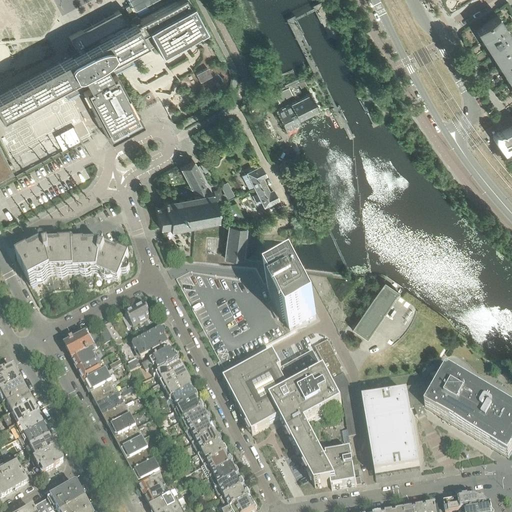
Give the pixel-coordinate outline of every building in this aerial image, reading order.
[(0,94),(0,117),(6,114),(49,91),(61,85),(67,96),(81,89),(81,90),(95,117),(100,125),(102,130),(103,131),(108,140),(141,123),(135,112),(116,77),(114,72),(113,72),(131,62),(129,58),(154,45),(160,55),(161,54),(160,53),(190,37),(197,34),(197,35),(205,31),(204,29),(198,17),(191,5),(189,6),(186,1),(185,0),(178,0),(176,1),(171,4),(139,21),(133,10),(152,0),(127,0),(130,5),(125,8),(131,18),(124,22),(80,45),(82,48),(83,50),(77,53),(71,56),(40,73),(0,94)] [(511,42),(511,43),(503,28),(504,28),(503,25),(501,26),(496,18),(498,17),(497,16),(475,30),(492,56),(511,43),(511,42)] [(511,43),(492,56),(509,82),(511,79),(511,43)] [(211,76),(207,68),(198,73),(202,81),(211,76)] [(293,96),(289,89),(275,96),(279,103),(293,96)] [(298,120),(318,110),(309,93),(274,111),(284,131),(300,123),(298,120)] [(511,126),(501,132),(502,133),(500,133),(498,133),(497,134),(496,135),(495,136),(496,138),(497,139),(498,140),(499,140),(499,141),(503,147),(511,141),(511,126)] [(0,178),(12,171),(0,148),(0,178)] [(216,219),(213,198),(192,160),(179,168),(194,195),(163,201),(163,205),(154,207),(159,228),(169,226),(170,229),(216,219)] [(265,185),(261,177),(265,176),(260,166),(247,173),(242,176),(244,180),(249,189),(254,187),(255,190),(265,185)] [(234,195),(227,182),(220,186),(227,199),(234,195)] [(277,200),(272,190),(269,192),(265,185),(255,190),(257,193),(252,196),(254,200),(256,204),(261,201),(264,206),(277,200)] [(235,205),(227,206),(230,221),(237,220),(235,205)] [(240,260),(243,238),(244,228),(228,226),(224,258),(240,260)] [(130,273),(130,271),(129,268),(128,267),(126,265),(129,258),(104,248),(104,247),(104,246),(103,245),(101,245),(100,245),(99,246),(99,247),(75,248),(75,247),(74,246),(73,246),(71,246),(70,247),(70,248),(46,250),(46,249),(45,248),(44,248),(43,248),(42,248),(41,249),(41,250),(41,251),(17,264),(38,303),(56,294),(94,292),(100,294),(119,284),(122,277),(123,277),(125,277),(127,276),(129,275),(130,273)] [(316,320),(294,279),(267,293),(265,289),(256,272),(240,281),(189,275),(176,282),(178,285),(224,372),(291,336),(296,334),(294,332),(316,320)] [(396,294),(398,292),(397,291),(396,292),(383,283),(384,282),(383,282),(351,328),(352,329),(352,328),(365,337),(365,338),(366,339),(396,295),(396,294)] [(154,324),(145,307),(126,317),(133,331),(146,324),(148,327),(154,324)] [(123,345),(112,324),(106,327),(113,341),(116,347),(117,348),(123,345)] [(113,341),(106,327),(99,331),(106,345),(113,341)] [(168,346),(164,339),(165,337),(163,333),(161,333),(161,332),(146,340),(143,335),(132,340),(135,346),(134,346),(133,349),(136,353),(138,354),(141,360),(150,356),(151,358),(155,356),(154,354),(158,351),(160,354),(163,353),(162,350),(168,346)] [(94,352),(88,340),(90,339),(89,337),(86,338),(74,344),(73,344),(70,346),(71,346),(65,349),(70,359),(73,357),(75,362),(94,352)] [(315,349),(314,350),(316,353),(343,405),(349,439),(358,438),(352,403),(350,389),(344,377),(343,377),(341,371),(343,370),(328,343),(315,349)] [(179,366),(179,364),(177,359),(174,358),(171,351),(150,362),(148,364),(147,363),(138,369),(140,371),(152,365),(153,368),(150,370),(154,379),(157,377),(179,366)] [(94,352),(75,362),(73,363),(79,375),(100,363),(94,352)] [(351,454),(349,439),(343,405),(316,353),(313,355),(311,355),(312,356),(281,372),(273,357),(224,383),(252,437),(270,428),(268,423),(277,418),(282,427),(315,490),(331,487),(332,492),(356,488),(355,481),(351,454)] [(85,386),(86,386),(106,375),(106,374),(100,363),(79,375),(85,386)] [(161,385),(184,373),(182,369),(180,368),(178,366),(179,366),(157,377),(161,385)] [(0,385),(16,377),(13,370),(13,371),(10,370),(0,375),(0,374),(0,385)] [(166,394),(189,382),(184,373),(161,385),(166,394)] [(107,374),(106,374),(106,375),(86,386),(92,397),(113,385),(107,374)] [(511,456),(511,413),(447,375),(442,385),(406,391),(411,413),(425,411),(425,412),(509,462),(511,456)] [(0,395),(20,384),(16,377),(0,385),(0,395)] [(170,402),(192,391),(190,389),(191,386),(189,382),(166,394),(170,402)] [(0,403),(2,407),(26,394),(20,384),(0,395),(0,403)] [(119,397),(113,385),(92,397),(98,408),(119,397)] [(175,414),(198,402),(198,399),(196,395),(194,395),(192,391),(170,402),(161,407),(163,409),(168,407),(169,408),(171,407),(175,414)] [(420,469),(411,413),(406,391),(390,393),(391,401),(363,405),(372,459),(375,480),(420,472),(420,469)] [(8,419),(32,406),(26,394),(2,407),(7,418),(8,419)] [(125,408),(120,399),(119,397),(98,408),(104,419),(125,408)] [(181,425),(203,413),(204,410),(202,406),(200,406),(198,402),(175,414),(181,425)] [(131,419),(127,412),(129,410),(128,409),(133,406),(132,404),(125,408),(104,419),(110,431),(131,419)] [(8,432),(13,429),(36,418),(38,417),(32,406),(8,419),(7,418),(2,421),(8,432)] [(186,436),(209,424),(210,421),(208,417),(205,417),(203,413),(181,425),(186,436)] [(137,431),(133,423),(137,422),(136,421),(141,418),(139,415),(131,419),(110,431),(116,442),(137,431)] [(19,440),(42,428),(42,426),(40,422),(38,421),(36,418),(13,429),(19,440)] [(192,446),(215,435),(216,432),(214,428),(211,427),(209,424),(186,436),(192,446)] [(25,451),(48,439),(48,437),(46,433),(44,432),(42,428),(19,440),(25,451)] [(143,442),(137,431),(116,442),(122,453),(143,442)] [(198,458),(221,446),(222,443),(219,439),(217,439),(215,435),(192,446),(198,458)] [(32,462),(55,449),(52,444),(50,443),(48,439),(25,451),(31,462),(32,462)] [(149,454),(143,442),(122,453),(128,465),(149,454)] [(204,469),(227,457),(227,454),(225,450),(223,450),(221,446),(198,458),(192,460),(195,465),(201,463),(204,469)] [(27,485),(61,465),(62,463),(55,449),(32,462),(36,470),(31,473),(32,474),(29,476),(27,473),(21,476),(27,485)] [(155,465),(149,454),(128,465),(134,476),(155,465)] [(210,479),(232,468),(233,465),(231,461),(229,460),(227,457),(204,469),(210,479)] [(161,477),(156,467),(157,466),(158,466),(164,463),(163,461),(155,465),(134,476),(140,487),(160,477),(161,477)] [(27,485),(21,476),(15,465),(1,473),(0,470),(0,500),(0,501),(27,485)] [(216,491),(238,479),(239,476),(237,472),(234,471),(232,468),(210,479),(216,491)] [(160,477),(140,487),(139,488),(145,499),(166,488),(160,477)] [(220,502),(244,489),(245,487),(243,483),(240,483),(238,479),(216,491),(214,491),(220,502)] [(64,511),(83,502),(76,488),(75,488),(72,487),(57,496),(63,507),(57,510),(58,511),(64,511)] [(151,511),(176,498),(179,496),(177,492),(170,495),(166,488),(145,499),(151,511)] [(224,511),(228,511),(250,500),(251,498),(248,494),(246,494),(244,489),(220,502),(224,511)] [(63,507),(57,496),(31,510),(32,511),(58,511),(57,510),(63,507)] [(181,511),(177,504),(179,503),(182,501),(179,497),(176,498),(151,511),(181,511)] [(256,511),(257,510),(254,505),(252,505),(250,500),(228,511),(256,511)] [(483,511),(491,511),(485,505),(481,503),(473,501),(470,501),(436,507),(435,509),(435,511),(483,511)] [(88,511),(83,502),(64,511),(88,511)]
